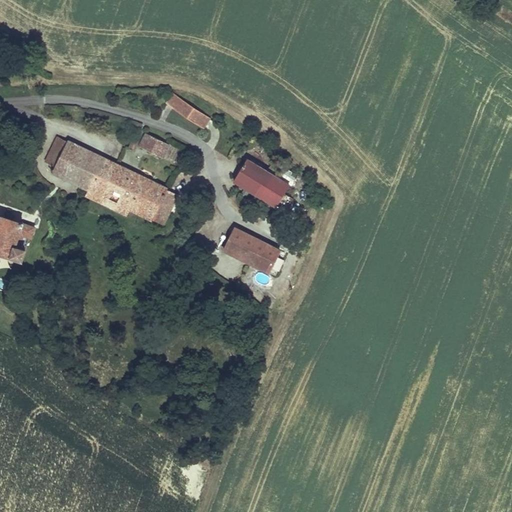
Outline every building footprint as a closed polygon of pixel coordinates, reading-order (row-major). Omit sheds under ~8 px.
[(209,118),(173,93),(166,103),(203,128),(209,118)] [(170,145),(144,133),(138,146),(164,158),(170,145)] [(86,190),(103,156),(67,139),(66,141),(55,136),(43,161),(53,166),(50,172),(86,190)] [(167,186),(103,156),(86,190),(101,196),(98,202),(126,215),(128,210),(151,221),(152,219),(163,224),(176,197),(164,192),(167,186)] [(275,207),(289,183),(246,157),(232,180),(275,207)] [(101,196),(86,190),(84,195),(98,202),(101,196)] [(0,252),(20,260),(25,245),(18,243),(21,234),(33,238),(37,225),(0,212),(0,252)] [(279,250),(233,227),(221,249),(268,273),(279,250)] [(0,266),(8,269),(11,257),(0,254),(0,266)]
